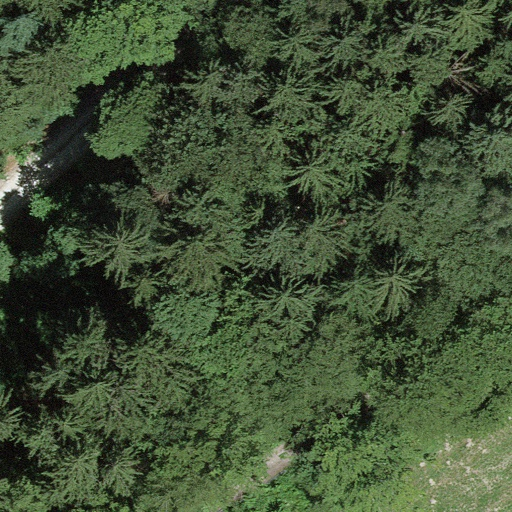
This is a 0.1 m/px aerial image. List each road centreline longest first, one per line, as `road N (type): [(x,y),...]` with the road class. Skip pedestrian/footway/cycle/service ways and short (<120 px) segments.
road 1 (track): [(203,511),(511,281)]
road 2 (track): [(0,215),(225,0)]
